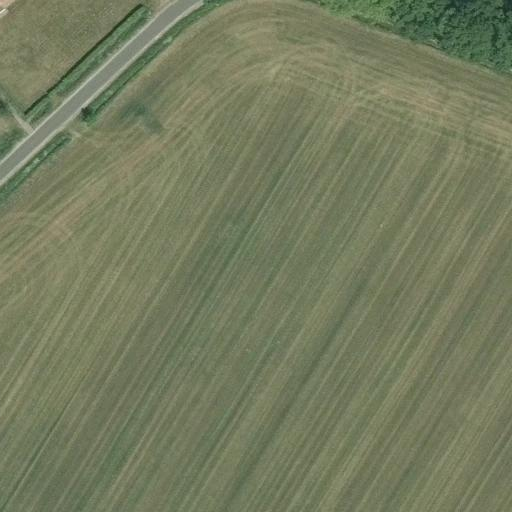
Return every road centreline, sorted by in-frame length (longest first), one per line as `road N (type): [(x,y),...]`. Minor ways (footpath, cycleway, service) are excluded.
road 1 (unclassified): [(0,174),(190,0)]
road 2 (unclassified): [(355,0),(511,58)]
